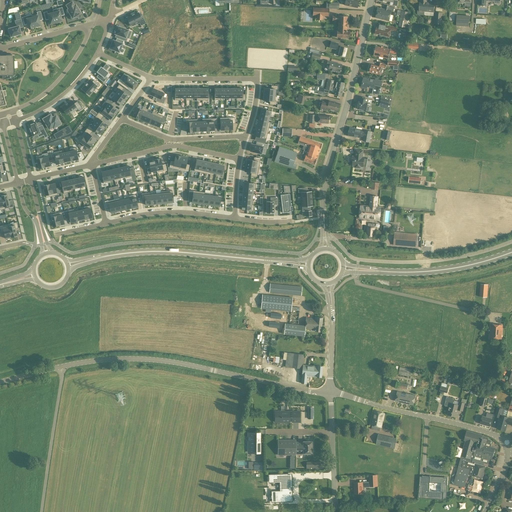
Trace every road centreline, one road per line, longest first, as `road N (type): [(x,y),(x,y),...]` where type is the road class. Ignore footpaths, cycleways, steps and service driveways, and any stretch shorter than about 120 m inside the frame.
road 1 (unclassified): [(329,391),(140,358),(63,366)]
road 2 (secondary): [(309,260),(152,249),(65,261)]
road 3 (secondary): [(68,270),(151,253),(308,268)]
road 4 (tertiary): [(323,220),(323,184),(371,0)]
road 5 (secondary): [(356,272),(445,271),(511,254)]
road 6 (secondary): [(511,250),(429,269),(357,266)]
road 7 (residential): [(91,165),(176,146),(238,160)]
road 8 (tertiary): [(507,441),(364,401)]
road 9 (unclassified): [(41,511),(63,366)]
road 10 (residential): [(234,218),(167,212),(105,223)]
road 11 (residential): [(120,118),(169,138),(245,135)]
road 12 (residential): [(356,274),(358,284),(472,311)]
road 13 (residential): [(95,23),(51,88),(13,110)]
